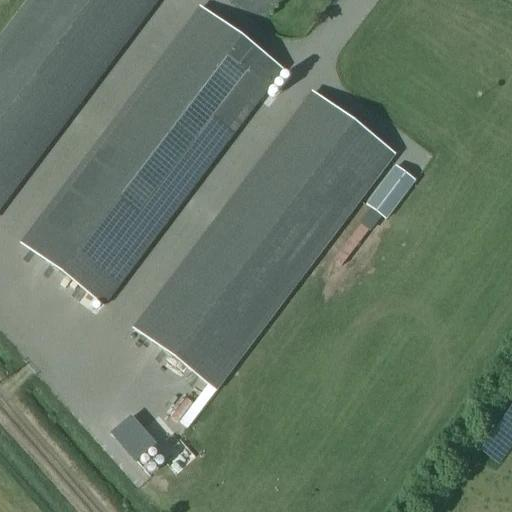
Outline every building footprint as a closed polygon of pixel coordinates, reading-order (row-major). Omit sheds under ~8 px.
[(0,207),(156,0),(27,0),(0,36),(0,207)] [(102,307),(279,73),(196,10),(19,245),(102,307)] [(214,392),(392,158),(309,96),(132,330),(214,392)] [(392,168),(364,206),(384,220),(411,182),(392,168)] [(118,455),(110,464),(126,478),(134,469),(118,455)]
